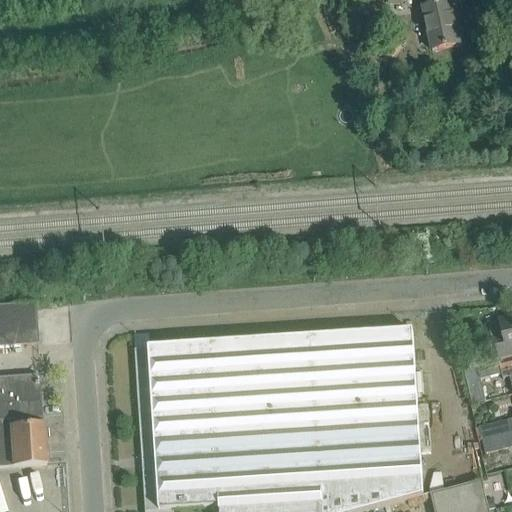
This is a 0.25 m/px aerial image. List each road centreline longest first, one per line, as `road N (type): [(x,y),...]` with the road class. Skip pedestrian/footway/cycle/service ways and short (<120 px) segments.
road 1 (unclassified): [(93,511),(84,314),(511,281)]
road 2 (unclassified): [(0,40),(176,21),(251,0)]
